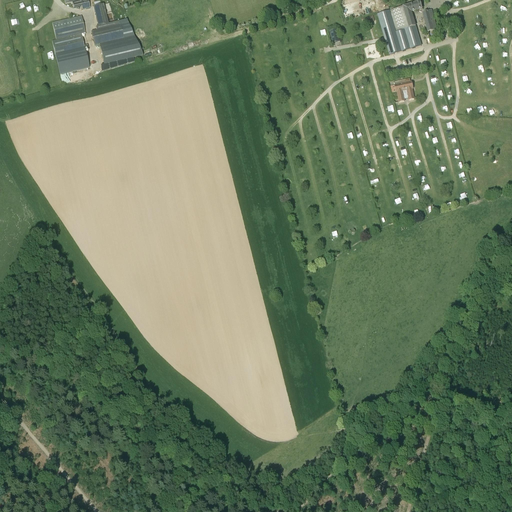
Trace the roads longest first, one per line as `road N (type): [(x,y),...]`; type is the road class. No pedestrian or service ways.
road 1 (track): [(511,230),(496,255),(493,292),(451,372)]
road 2 (track): [(97,511),(0,397)]
road 3 (track): [(407,511),(451,372)]
